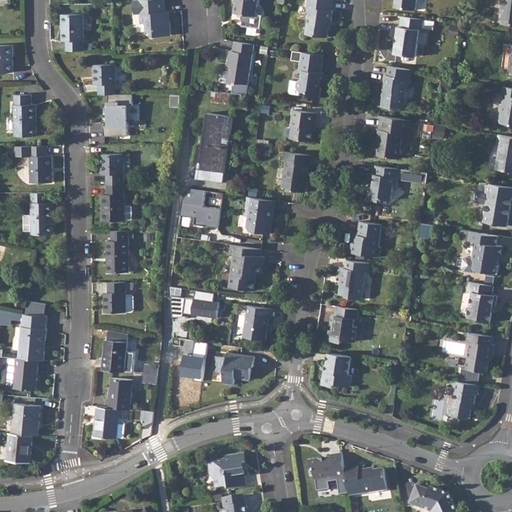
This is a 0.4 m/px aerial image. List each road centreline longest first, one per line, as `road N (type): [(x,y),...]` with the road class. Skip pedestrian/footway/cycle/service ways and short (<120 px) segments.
road 1 (residential): [(69,496),(82,310),(78,120),(74,101),(41,60),(38,0)]
road 2 (residential): [(358,0),(340,190),(315,245),(293,380),(295,415)]
road 3 (residential): [(167,447),(166,284),(188,145)]
road 4 (residential): [(295,415),(472,472)]
